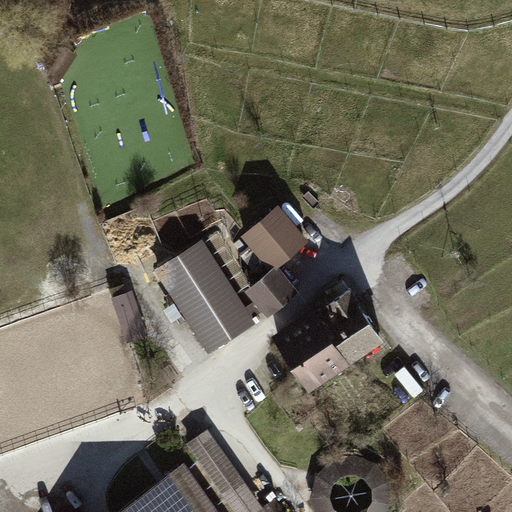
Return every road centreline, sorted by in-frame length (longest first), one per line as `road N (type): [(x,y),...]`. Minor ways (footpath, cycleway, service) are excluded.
road 1 (unclassified): [(511,133),(455,196),(346,267),(403,339),(511,426)]
road 2 (track): [(346,267),(89,463),(0,478)]
road 3 (track): [(206,373),(310,511)]
